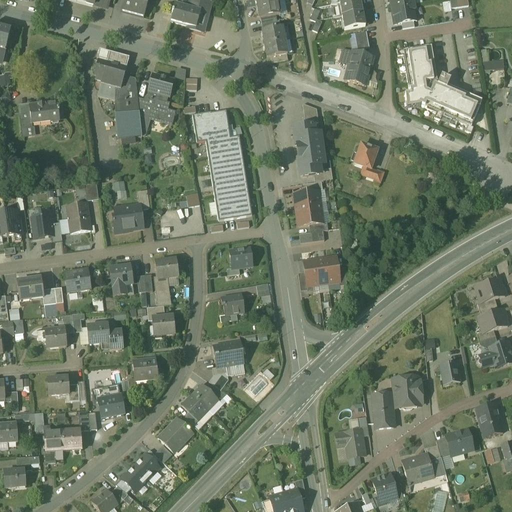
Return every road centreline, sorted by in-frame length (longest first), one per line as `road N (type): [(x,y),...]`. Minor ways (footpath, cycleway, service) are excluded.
road 1 (residential): [(45,511),(119,453),(170,397),(194,331),(197,241)]
road 2 (tertiary): [(0,9),(193,61),(223,77)]
road 3 (residential): [(321,511),(427,424),(511,389)]
road 4 (residential): [(197,241),(0,268)]
road 5 (secondary): [(508,230),(361,332)]
road 6 (tertiary): [(223,77),(258,131),(275,232)]
road 7 (residential): [(240,65),(380,119)]
road 8 (residential): [(380,119),(498,178)]
road 9 (residential): [(380,119),(387,90),(378,0)]
